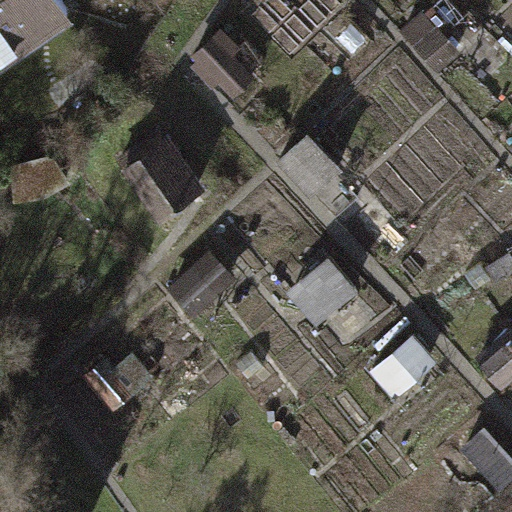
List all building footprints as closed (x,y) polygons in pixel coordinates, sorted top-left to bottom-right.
[(59,0),(0,0),(0,49),(63,6),(59,0)] [(315,192),(346,165),(313,129),(283,156),(315,192)] [(166,138),(126,165),(158,212),(198,185),(166,138)] [(323,323),(363,286),(333,253),(293,289),(323,323)] [(511,326),(481,353),(504,379),(511,371),(511,326)] [(405,401),(447,362),(417,331),(376,369),(405,401)]
